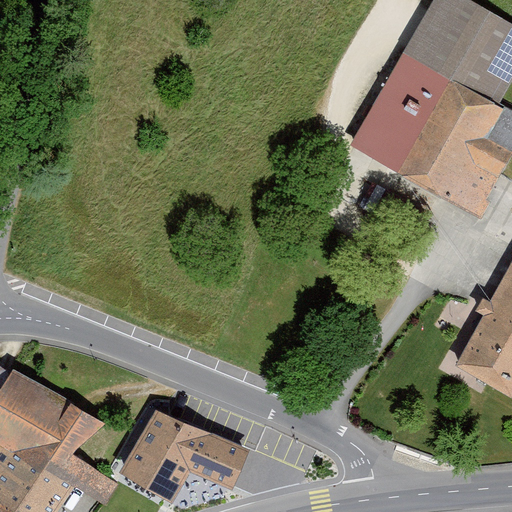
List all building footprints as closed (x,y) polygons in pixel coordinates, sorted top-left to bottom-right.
[(511,84),(511,24),(469,0),(442,0),(357,147),(477,215),(511,154),(511,113),(500,106),(511,84)] [(511,270),(458,364),(511,394),(511,270)] [(0,511),(62,511),(77,490),(101,506),(115,485),(77,459),(99,426),(22,375),(0,407),(0,511)] [(159,403),(121,468),(172,495),(191,468),(233,487),(252,449),(159,403)] [(321,456),(286,463),(290,487),(326,481),(321,456)]
